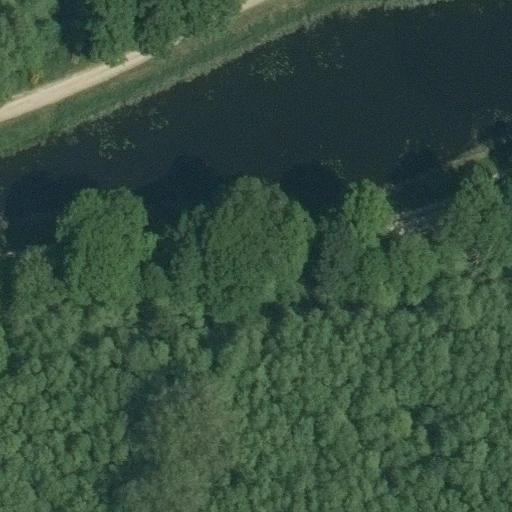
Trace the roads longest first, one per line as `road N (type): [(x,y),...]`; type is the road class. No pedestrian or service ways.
road 1 (track): [(0,273),(47,261),(406,226),(511,188)]
road 2 (track): [(262,0),(103,73),(0,109)]
